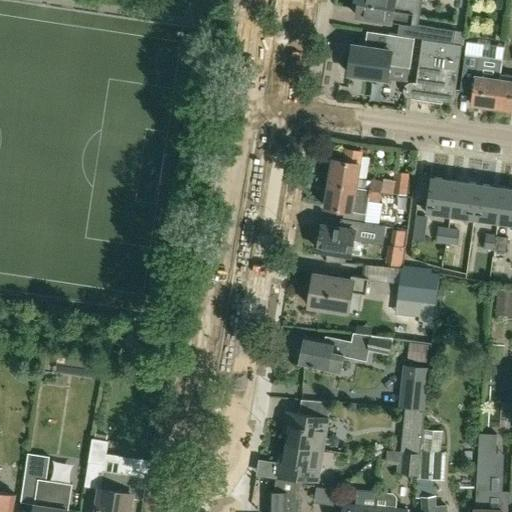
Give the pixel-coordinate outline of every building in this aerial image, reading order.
[(419,15),(421,0),(358,0),(356,17),(411,25),(412,14),(419,15)] [(455,31),(415,24),(413,37),(453,44),(455,31)] [(410,68),(414,39),(386,35),(384,51),(351,46),(347,74),(351,74),(353,77),(361,78),(363,76),(387,79),(389,66),(410,68)] [(461,45),(421,40),(413,96),(453,102),(461,45)] [(495,108),(500,74),(502,59),(464,54),(459,91),(472,92),(470,104),(495,108)] [(511,110),(511,75),(500,74),(495,108),(511,110)] [(355,188),(359,164),(361,152),(345,149),(343,161),(332,159),(328,184),(355,188)] [(409,173),(394,172),(392,193),(407,195),(409,173)] [(450,216),(455,180),(431,177),(426,212),(450,216)] [(370,180),(369,190),(381,192),(382,182),(370,180)] [(474,219),(479,184),(455,180),(450,216),(474,219)] [(367,214),(369,200),(379,202),(381,192),(369,190),(355,188),(328,184),(324,208),(351,212),(367,214)] [(498,223),(503,187),(479,184),(474,219),(498,223)] [(511,224),(511,188),(503,187),(498,223),(511,224)] [(405,228),(407,216),(394,214),(392,226),(405,228)] [(426,216),(415,215),(411,239),(423,241),(426,216)] [(350,255),(353,238),(380,242),(382,225),(340,218),(339,228),(321,225),(320,237),(315,237),(314,246),(318,248),(318,251),(325,252),(350,255)] [(446,243),(448,228),(439,226),(437,242),(446,243)] [(402,247),(405,230),(391,228),(389,245),(388,245),(386,263),(401,265),(403,247),(402,247)] [(448,228),(446,243),(458,245),(460,229),(448,228)] [(486,235),(484,248),(494,249),(496,237),(496,236),(486,235)] [(494,249),(494,250),(506,251),(508,238),(496,236),(496,237),(494,249)] [(434,321),(439,274),(401,270),(396,320),(419,323),(419,328),(434,330),(435,321),(434,321)] [(369,278),(351,275),(350,279),(313,274),(308,306),(359,314),(363,294),(366,294),(369,278)] [(231,318),(231,288),(205,288),(205,318),(231,318)] [(511,289),(498,289),(496,315),(511,315),(511,289)] [(340,372),(344,356),(366,360),(368,349),(389,355),(391,338),(371,336),(371,335),(354,333),(352,342),(325,337),(325,340),(305,336),(302,350),(299,350),(298,356),(300,359),(299,363),(340,372)] [(426,362),(428,345),(409,343),(407,360),(426,362)] [(65,370),(79,372),(81,356),(68,354),(65,370)] [(424,408),(429,368),(403,366),(399,405),(424,408)] [(421,451),(422,451),(426,410),(406,408),(401,452),(402,452),(421,453),(421,451)] [(323,450),(328,418),(286,411),(284,424),(289,425),(286,444),(323,450)] [(344,438),(344,416),(332,416),(331,438),(344,438)] [(105,465),(109,442),(92,439),(89,463),(105,465)] [(317,482),(323,450),(286,444),(283,463),(278,462),(276,475),(317,482)] [(402,452),(400,474),(419,475),(421,453),(402,452)] [(445,453),(421,452),(420,479),(443,480),(445,453)] [(66,511),(71,484),(45,480),(48,457),(29,455),(22,499),(34,501),(32,511),(66,511)] [(502,511),(503,496),(499,495),(500,480),(495,474),(490,474),(491,457),(478,457),(474,509),(474,511),(502,511)] [(0,511),(13,511),(17,495),(0,491),(0,472),(1,469),(0,468),(0,511)] [(144,497),(147,477),(103,471),(96,511),(128,511),(131,495),(144,497)] [(298,511),(299,494),(301,483),(275,479),(273,492),(269,492),(268,511),(298,511)] [(407,511),(407,510),(397,509),(398,502),(398,500),(398,497),(396,495),(394,493),(391,493),(377,492),(376,507),(375,507),(374,511),(407,511)] [(434,511),(434,496),(420,497),(421,511),(434,511)]
